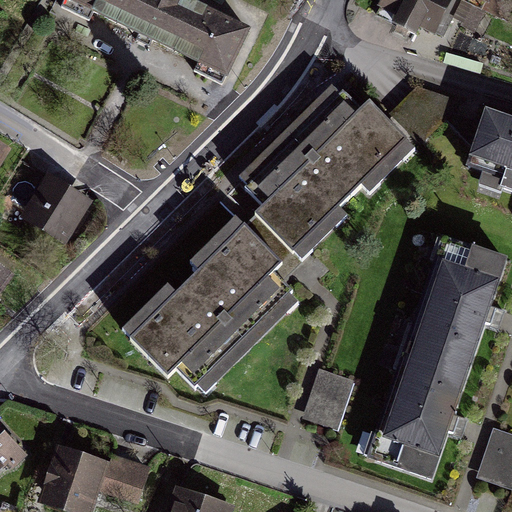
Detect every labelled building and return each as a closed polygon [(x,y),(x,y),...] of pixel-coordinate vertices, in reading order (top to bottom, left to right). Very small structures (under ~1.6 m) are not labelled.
[(251,28),(192,0),(64,0),(63,3),(142,45),(224,83),(251,28)] [(380,0),(377,6),(394,15),(391,22),(416,35),(421,27),(435,34),(436,32),(442,35),(460,1),(458,0),(380,0)] [(485,12),(462,1),(453,18),(462,22),(460,26),(475,33),(485,12)] [(332,85),(239,175),(247,183),(244,187),(262,205),(244,223),(236,214),(188,260),(197,269),(177,289),(169,281),(121,327),(168,376),(177,367),(195,386),(198,383),(206,392),(300,302),(290,292),(292,290),(272,270),(293,249),(302,259),(348,214),(340,205),(362,184),(370,192),(417,147),(370,99),(360,108),(343,90),(340,93),(332,85)] [(404,99),(391,114),(420,145),(461,101),(416,86),(404,99)] [(511,125),(486,117),(467,174),(511,188),(511,125)] [(94,211),(47,180),(23,217),(69,247),(94,211)] [(504,263),(440,242),(369,460),(433,481),(453,422),(488,313),(504,263)] [(321,370),(304,417),(335,428),(352,382),(321,370)] [(0,481),(28,457),(0,425),(0,481)] [(511,437),(493,431),(476,476),(511,489),(511,485),(511,437)] [(148,475),(56,445),(35,510),(40,511),(90,511),(96,495),(137,508),(148,475)] [(229,511),(180,494),(173,511),(229,511)]
